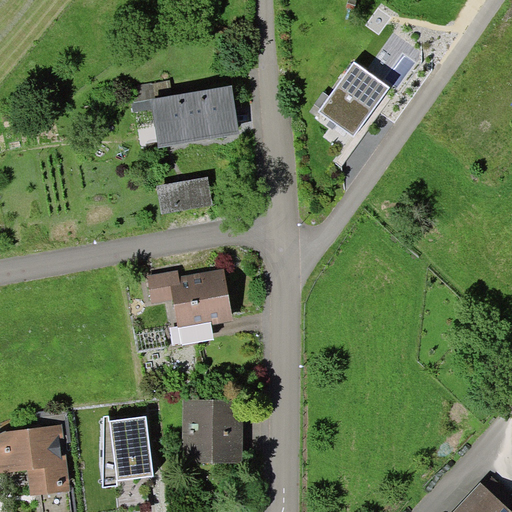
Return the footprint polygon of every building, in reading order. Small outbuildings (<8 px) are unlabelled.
[(390,87),(354,61),(329,96),(320,108),(318,112),(330,120),(337,125),(354,137),(390,87)] [(170,79),(128,86),(132,112),(152,108),(151,99),(173,96),(170,79)] [(173,96),(151,99),(152,108),(159,148),(240,134),(232,86),(173,96)] [(320,108),(329,96),(323,92),(314,104),(320,108)] [(337,125),(330,120),(326,125),(333,130),(337,125)] [(209,176),(156,186),(161,214),(214,204),(209,176)] [(178,270),(147,276),(152,304),(173,300),(178,327),(211,321),(212,324),(234,320),(225,268),(179,277),(178,270)] [(215,339),(212,324),(211,321),(178,327),(182,345),(215,339)] [(184,399),(183,463),(243,463),(244,399),(184,399)] [(109,416),(104,416),(103,488),(119,486),(118,480),(155,475),(147,416),(110,420),(109,416)] [(31,496),(70,491),(62,425),(6,431),(0,433),(0,474),(27,470),(31,496)] [(511,511),(511,510),(509,507),(511,503),(511,496),(492,477),(484,485),(481,482),(453,511),(511,511)]
